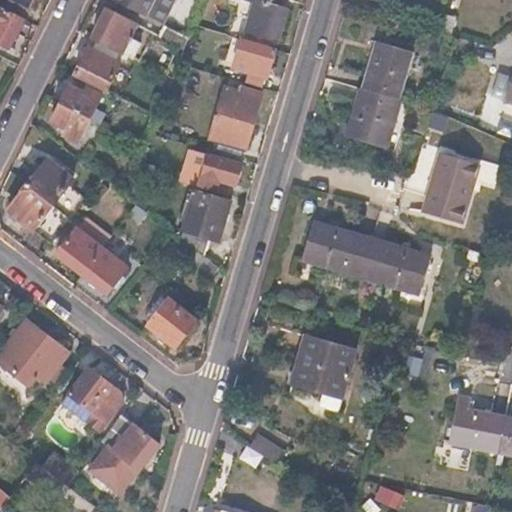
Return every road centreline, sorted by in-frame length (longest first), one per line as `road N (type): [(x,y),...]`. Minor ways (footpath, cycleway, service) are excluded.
road 1 (residential): [(212,406),(329,0)]
road 2 (residential): [(212,406),(0,250)]
road 3 (residential): [(72,0),(0,144)]
